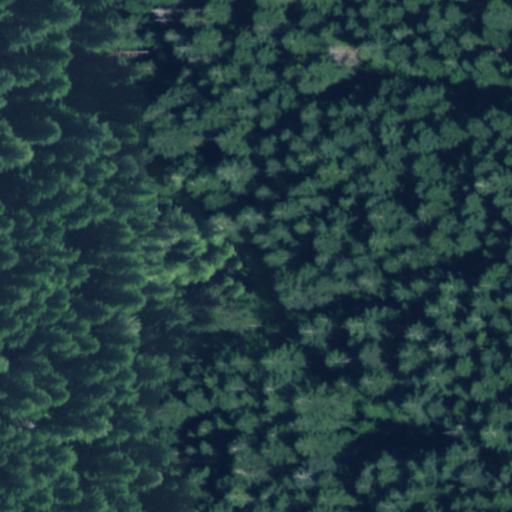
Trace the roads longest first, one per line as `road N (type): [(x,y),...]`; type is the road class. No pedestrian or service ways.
road 1 (track): [(167,0),(259,49),(355,67),(511,73)]
road 2 (track): [(0,99),(111,0)]
